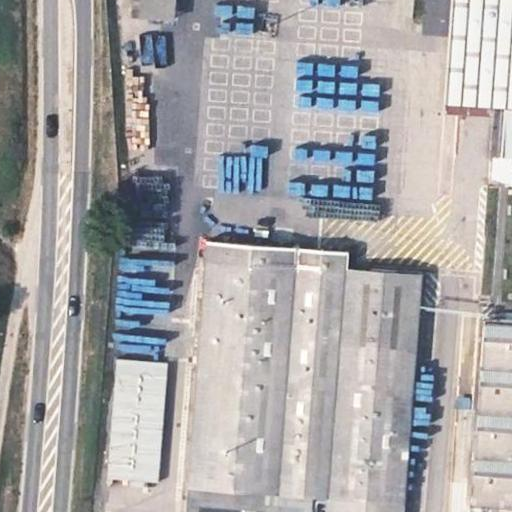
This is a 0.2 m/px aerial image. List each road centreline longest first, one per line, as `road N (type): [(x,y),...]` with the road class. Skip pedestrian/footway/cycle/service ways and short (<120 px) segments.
road 1 (primary): [(46,0),(41,368),(27,511)]
road 2 (primary): [(60,511),(79,228),(83,0)]
